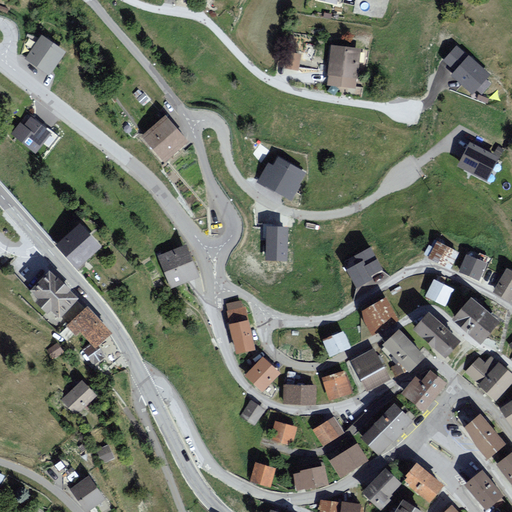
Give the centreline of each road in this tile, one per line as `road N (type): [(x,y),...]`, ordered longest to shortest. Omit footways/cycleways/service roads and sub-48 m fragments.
road 1 (residential): [(459,383),(426,364),(330,411),(288,413),(251,395),(223,354),(209,308),(216,280)]
road 2 (residential): [(146,385),(166,390),(212,470),(278,501),(329,494),(406,447)]
road 3 (residential): [(263,316),(267,348),(282,363),(311,369),(336,361),(422,310),(435,311),(511,370)]
road 4 (residential): [(208,251),(225,243),(231,225),(195,134),(91,0)]
road 5 (unclassified): [(208,251),(150,180),(0,62)]
road 6 (residential): [(511,317),(446,273),(407,280),(332,320),(263,316)]
road 7 (secondary): [(0,194),(96,304),(146,385)]
road 8 (secondary): [(146,385),(190,473),(221,511)]
road 9 (residential): [(146,385),(138,405),(182,511)]
